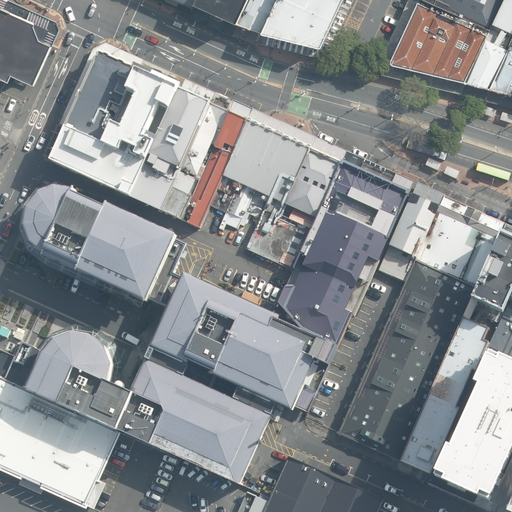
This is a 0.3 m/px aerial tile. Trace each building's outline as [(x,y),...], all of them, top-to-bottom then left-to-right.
[(0,0),(0,75),(3,69),(26,80),(34,84),(58,30),(55,20),(8,0),(0,0)] [(200,0),(197,7),(239,26),(250,0),(200,0)] [(264,35),(278,0),(250,0),(239,26),(264,35)] [(278,0),(264,35),(318,47),(341,0),(278,0)] [(422,0),(420,0),(392,65),(463,80),(488,29),(422,0)] [(422,0),(488,29),(501,0),(422,0)] [(463,80),(473,84),(490,88),(511,40),(511,0),(501,0),(488,29),(463,80)] [(511,40),(490,88),(511,93),(511,40)] [(106,148),(140,72),(102,56),(68,131),(106,148)] [(148,167),(184,92),(140,72),(106,148),(148,167)] [(213,105),(184,92),(148,167),(179,181),(213,105)] [(231,114),(213,105),(179,181),(175,189),(193,198),(231,114)] [(497,110),(484,105),(481,113),(494,117),(497,110)] [(511,114),(503,112),(500,119),(511,123),(511,114)] [(227,174),(250,123),(231,114),(193,198),(184,217),(202,226),(227,174)] [(321,216),(345,163),(250,123),(227,174),(274,195),(321,216)] [(135,196),(148,167),(106,148),(68,131),(55,160),(135,196)] [(429,158),(426,165),(438,171),(442,164),(429,158)] [(401,188),(345,163),(321,216),(298,267),(296,270),(289,287),(286,295),(282,302),(304,329),(340,346),(375,268),(409,192),(401,188)] [(448,166),(444,174),(456,179),(460,172),(448,166)] [(175,189),(179,181),(148,167),(135,196),(166,210),(175,189)] [(193,198),(175,189),(166,210),(184,217),(193,198)] [(176,274),(188,246),(74,192),(45,194),(29,210),(24,233),(34,253),(161,309),(176,274)] [(413,194),(379,269),(406,281),(440,207),(413,194)] [(321,216),(274,195),(252,246),(298,267),(321,216)] [(502,234),(440,207),(406,281),(340,431),(401,462),(472,301),(502,234)] [(511,294),(511,238),(502,234),(472,301),(481,305),(503,316),(511,294)] [(304,329),(176,274),(161,309),(171,314),(155,352),(281,408),(297,415),(308,389),(317,393),(340,346),(304,329)] [(511,294),(503,316),(496,333),(489,349),(511,359),(511,294)] [(474,323),(481,305),(472,301),(401,462),(432,474),(489,349),(496,333),(474,323)] [(119,385),(124,367),(117,346),(96,327),(71,324),(49,337),(28,388),(245,484),(281,408),(155,352),(135,393),(119,385)] [(511,359),(489,349),(432,474),(493,502),(511,458),(511,359)] [(0,470),(89,511),(124,435),(0,377),(0,470)] [(377,511),(383,499),(292,460),(268,511),(377,511)]
